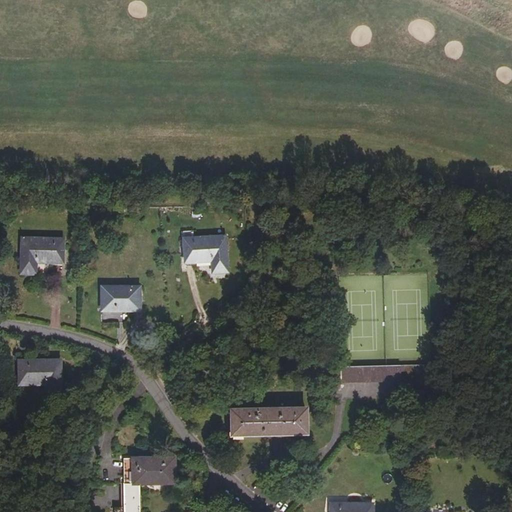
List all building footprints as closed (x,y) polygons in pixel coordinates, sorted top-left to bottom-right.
[(56,243),(56,239),(23,237),(21,273),(36,274),(36,262),(63,263),(64,243),(56,243)] [(225,237),(192,239),(192,243),(184,244),(185,263),(212,262),(213,274),(227,273),(225,237)] [(102,287),(102,311),(140,311),(140,291),(132,291),(132,287),(102,287)] [(60,361),(27,361),(27,365),(19,365),(19,385),(46,385),(46,397),(61,397),(60,361)] [(402,381),(401,365),(385,364),(340,367),(329,367),(329,379),(341,379),(341,383),(402,381)] [(231,410),(231,435),(306,434),(306,409),(231,410)] [(139,511),(139,484),(175,483),(174,470),(171,470),(171,458),(124,459),(124,507),(115,508),(114,511),(139,511)]
